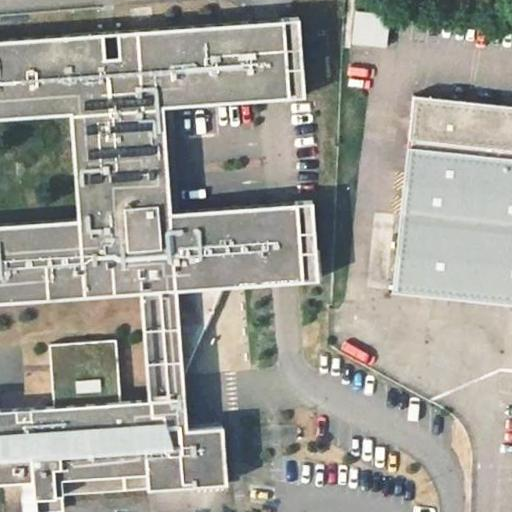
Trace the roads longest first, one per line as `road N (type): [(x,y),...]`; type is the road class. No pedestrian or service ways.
road 1 (residential): [(511,79),(390,65),(369,309),(485,402),(484,511)]
road 2 (unknown): [(301,0),(310,286)]
road 3 (unknown): [(210,511),(183,431),(183,334),(197,307),(249,281)]
road 4 (unknown): [(310,286),(302,392),(290,426),(228,511)]
